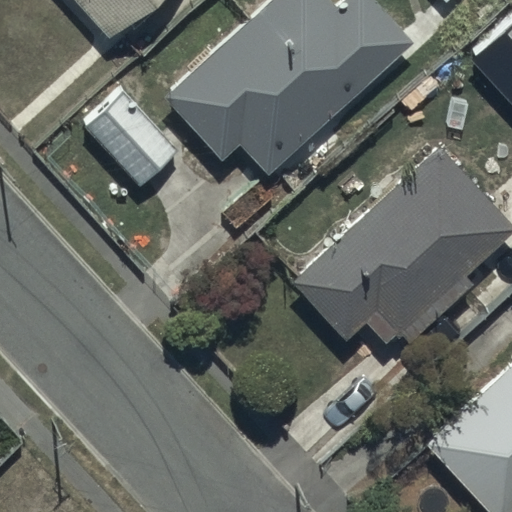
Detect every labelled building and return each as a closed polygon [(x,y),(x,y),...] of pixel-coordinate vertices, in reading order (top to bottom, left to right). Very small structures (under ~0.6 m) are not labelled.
[(77,0),(113,39),(155,0),(77,0)] [(336,0),(331,5),(325,0),(269,0),(166,97),(224,158),(239,144),(269,175),(409,43),(369,0),(336,0)] [(511,12),(471,51),(511,95),(511,12)] [(142,183),(179,149),(113,80),(94,98),(100,105),(83,121),(142,183)] [(511,234),(511,227),(440,148),(291,282),(344,341),(364,323),(383,344),(396,332),(406,343),(472,284),(466,277),(511,234)] [(511,511),(511,365),(428,444),(492,511),(511,511)]
